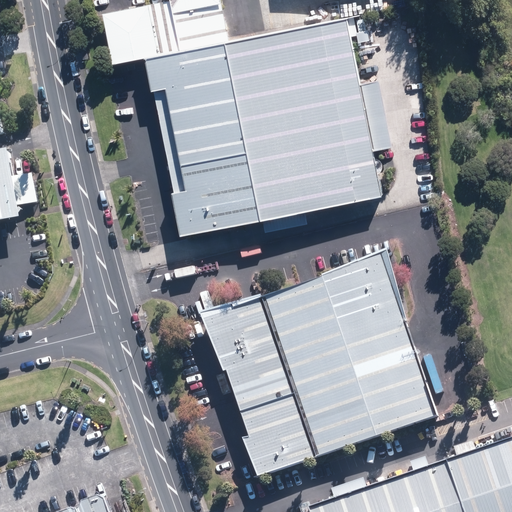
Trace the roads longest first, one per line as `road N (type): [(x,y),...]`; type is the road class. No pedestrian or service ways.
road 1 (secondary): [(45,0),(120,326)]
road 2 (secondary): [(120,326),(181,511)]
road 3 (residential): [(0,356),(120,326)]
